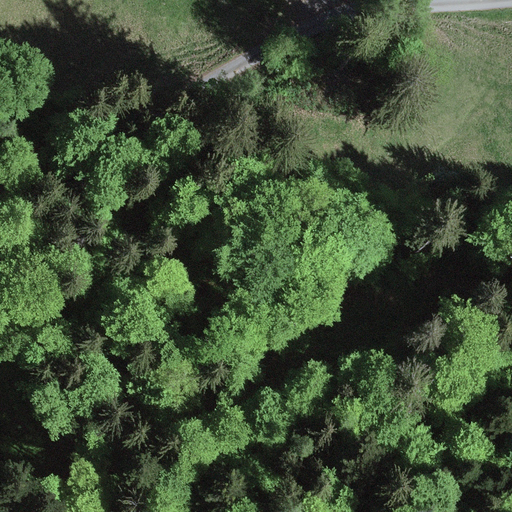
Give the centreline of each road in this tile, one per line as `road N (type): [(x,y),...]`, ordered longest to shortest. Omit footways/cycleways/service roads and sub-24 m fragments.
road 1 (track): [(456,0),(341,7),(156,101),(25,136),(0,227)]
road 2 (track): [(0,259),(19,314),(202,511)]
